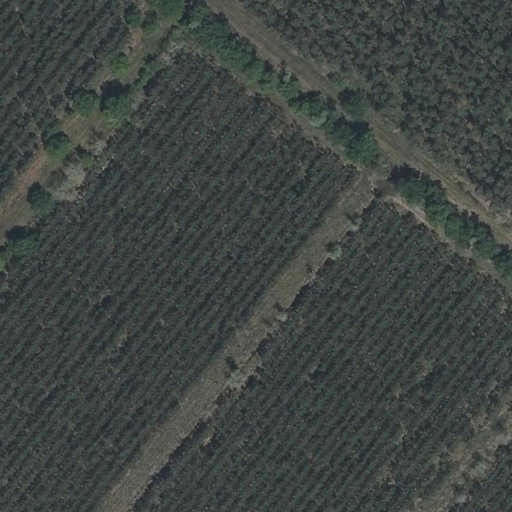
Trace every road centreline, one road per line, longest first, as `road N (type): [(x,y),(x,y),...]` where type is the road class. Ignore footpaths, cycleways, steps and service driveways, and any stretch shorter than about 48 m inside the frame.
road 1 (track): [(511,241),(205,0)]
road 2 (track): [(192,0),(0,243)]
